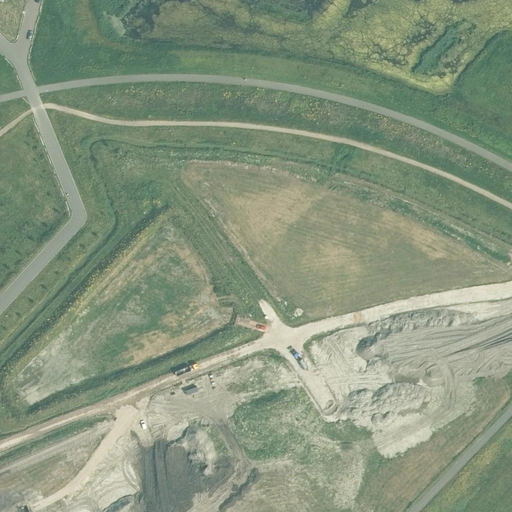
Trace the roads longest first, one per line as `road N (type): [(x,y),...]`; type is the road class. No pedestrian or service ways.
road 1 (unknown): [(511,206),(371,147),(271,128),(103,120),(45,106),(0,131)]
road 2 (unclassified): [(0,307),(78,216),(18,59)]
